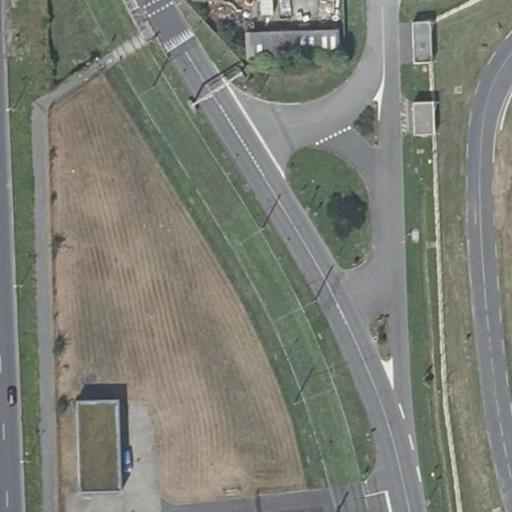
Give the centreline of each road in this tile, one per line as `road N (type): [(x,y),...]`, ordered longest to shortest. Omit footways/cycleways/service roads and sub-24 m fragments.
road 1 (unclassified): [(408,511),(369,369),(335,300),(152,0)]
road 2 (trunk): [(8,511),(0,328)]
